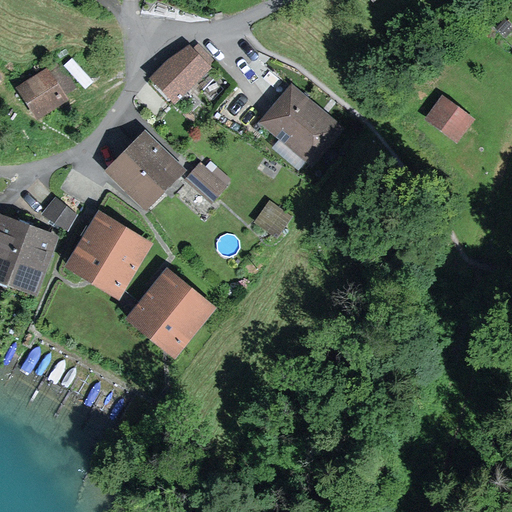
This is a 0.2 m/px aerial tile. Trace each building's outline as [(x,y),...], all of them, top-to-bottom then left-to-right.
[(198,41),(193,46),(190,42),(152,77),(175,102),(213,67),(210,63),(214,59),(198,41)] [(37,119),(68,98),(65,93),(76,85),(62,63),(50,71),(47,66),(16,86),(37,119)] [(259,119),(279,135),(271,145),(300,168),(307,159),(313,164),(344,126),(291,81),(259,119)] [(458,142),(476,118),(441,92),(423,116),(458,142)] [(144,208),(184,168),(144,127),(104,167),(144,208)] [(212,202),(232,179),(208,158),(204,164),(199,160),(184,178),(212,202)] [(77,214),(54,196),(42,211),(65,229),(77,214)] [(269,198),(252,220),(276,238),(293,216),(269,198)] [(154,248),(99,215),(66,270),(120,303),(154,248)] [(0,285),(37,298),(58,239),(0,219),(0,285)] [(217,313),(165,272),(124,322),(176,364),(217,313)]
